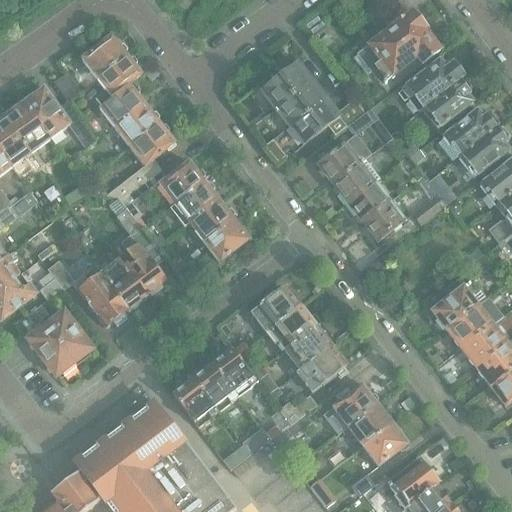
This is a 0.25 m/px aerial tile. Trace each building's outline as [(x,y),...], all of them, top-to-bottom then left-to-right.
[(408,18),(397,4),(378,19),(388,32),(352,61),(366,77),(369,75),(382,93),(383,92),(385,95),(398,85),(397,84),(421,65),(422,67),(440,53),(424,33),(426,32),(412,14),(408,18)] [(304,27),(313,38),(324,30),(315,19),(304,27)] [(318,42),(324,49),(330,43),(325,37),(318,42)] [(123,46),(117,47),(111,39),(81,61),(96,81),(126,58),(124,56),(126,50),(123,46)] [(126,58),(96,81),(106,93),(96,100),(102,107),(111,100),(132,85),(141,78),(135,70),(137,65),(133,59),(127,60),(126,58)] [(432,68),(400,92),(417,115),(421,112),(459,82),(460,82),(461,81),(463,80),(452,65),(445,71),(439,63),(432,68)] [(275,83),(261,95),(274,112),(311,83),(297,66),(286,74),(280,80),(279,80),(278,81),(277,82),(276,83),(275,83)] [(66,76),(54,85),(56,87),(67,103),(79,94),(66,76)] [(459,82),(421,112),(437,132),(464,112),(471,106),(465,98),(469,95),(468,94),(470,89),(465,83),(461,84),(459,82)] [(311,83),(274,112),(275,113),(288,129),(324,101),(311,84),(311,83)] [(136,98),(139,94),(132,85),(111,100),(102,107),(99,109),(114,129),(143,107),(136,98)] [(69,128),(70,127),(44,91),(37,97),(32,95),(22,103),(49,141),(69,128)] [(324,101),(288,129),(289,131),(302,148),(303,148),(339,120),(347,129),(368,113),(360,104),(357,99),(336,115),(334,113),(325,102),(324,101)] [(29,155),(49,141),(22,103),(11,110),(11,114),(4,120),(29,155)] [(376,117),(384,111),(379,105),(371,111),(376,117)] [(155,115),(150,116),(143,107),(114,129),(128,148),(157,126),(156,124),(158,119),(155,115)] [(86,111),(77,118),(79,120),(81,123),(91,116),(86,111)] [(368,113),(347,129),(354,138),(355,138),(377,121),(370,111),(368,113)] [(252,130),(267,118),(263,113),(248,125),(252,130)] [(485,116),(482,119),(477,113),(442,140),(458,161),(495,132),(493,130),(498,126),(490,116),(487,119),(485,116)] [(0,155),(10,169),(29,155),(4,120),(0,122),(0,155)] [(70,127),(69,128),(85,151),(96,143),(91,136),(81,123),(79,120),(70,127)] [(377,122),(367,130),(389,157),(399,149),(377,122)] [(164,127),(159,128),(157,126),(128,148),(143,167),(121,185),(105,198),(117,200),(118,202),(119,202),(160,171),(152,160),(172,145),(166,137),(168,132),(164,127)] [(505,142),(508,140),(501,130),(496,134),(495,132),(458,161),(474,181),(508,154),(503,147),(506,145),(505,142)] [(327,160),(317,168),(326,179),(331,185),(331,186),(332,186),(332,187),(357,167),(361,164),(370,157),(355,138),(354,138),(342,148),(335,154),(333,152),(325,158),(327,160)] [(404,154),(409,160),(418,152),(414,146),(404,154)] [(404,154),(400,149),(390,157),(398,167),(408,159),(404,154)] [(423,158),(418,152),(409,160),(413,166),(423,158)] [(80,155),(67,166),(71,172),(80,165),(82,164),(88,159),(83,153),(81,154),(80,155)] [(0,176),(10,169),(0,155),(0,176)] [(489,173),(478,182),(480,185),(481,186),(478,188),(493,207),(494,209),(511,195),(511,161),(492,177),(489,173)] [(200,172),(195,173),(189,165),(167,181),(161,172),(160,171),(119,202),(125,211),(133,222),(138,218),(139,216),(132,207),(146,196),(153,191),(158,199),(164,194),(173,206),(203,184),(202,182),(204,177),(200,172)] [(43,166),(39,169),(44,176),(49,173),(43,166)] [(357,167),(332,187),(339,196),(336,198),(345,208),(372,187),(379,182),(367,166),(360,171),(357,167)] [(40,180),(44,176),(39,169),(34,172),(40,180)] [(409,173),(417,183),(422,179),(414,169),(409,173)] [(455,200),(437,177),(427,185),(441,202),(445,207),(455,200)] [(429,202),(411,217),(419,228),(444,208),(435,197),(422,179),(417,183),(430,201),(429,202)] [(203,184),(173,206),(175,209),(183,220),(178,223),(183,230),(188,226),(218,203),(212,196),(214,190),(210,185),(204,186),(203,184)] [(372,187),(345,208),(353,218),(355,217),(361,225),(390,203),(384,195),(381,198),(372,187)] [(0,216),(17,204),(14,199),(7,204),(0,194),(0,216)] [(0,263),(5,260),(0,252),(0,233),(37,205),(29,195),(17,204),(0,216),(0,263)] [(502,222),(488,232),(498,245),(511,233),(511,195),(494,209),(505,222),(503,223),(502,222)] [(455,202),(446,209),(453,217),(458,214),(459,206),(455,202)] [(229,210),(224,211),(218,203),(188,226),(203,246),(233,223),(231,221),(233,216),(229,210)] [(392,213),(396,210),(390,203),(361,225),(377,245),(386,237),(388,239),(396,233),(394,231),(402,225),(392,213)] [(125,211),(115,219),(130,238),(134,243),(143,236),(144,236),(141,232),(140,231),(133,222),(125,211)] [(140,231),(145,227),(138,218),(133,222),(140,231)] [(240,224),(234,225),(233,223),(203,246),(218,265),(247,242),(241,234),(244,229),(240,224)] [(511,233),(498,245),(497,246),(500,251),(506,246),(511,253),(511,233)] [(118,260),(116,261),(132,282),(133,281),(146,298),(148,296),(150,300),(162,291),(159,288),(165,283),(148,261),(147,261),(140,252),(150,244),(144,236),(143,236),(134,243),(130,238),(120,245),(127,253),(118,260)] [(150,244),(155,251),(165,243),(160,237),(150,244)] [(50,248),(37,258),(41,263),(54,253),(50,248)] [(11,267),(17,262),(12,255),(5,260),(6,260),(0,264),(0,293),(20,278),(11,267)] [(437,307),(431,312),(433,316),(446,332),(447,331),(477,308),(485,302),(477,291),(471,283),(491,267),(482,256),(471,265),(456,276),(459,281),(432,302),(437,307)] [(116,261),(99,275),(126,311),(127,313),(129,311),(133,311),(139,306),(139,303),(146,298),(133,281),(132,282),(116,261)] [(187,291),(198,283),(182,262),(170,270),(187,291)] [(58,265),(47,274),(48,275),(53,282),(61,292),(62,294),(73,286),(88,306),(87,308),(95,318),(97,318),(106,329),(107,329),(111,325),(114,328),(124,320),(122,316),(127,313),(126,311),(99,275),(88,283),(83,276),(73,284),(58,265)] [(0,322),(34,297),(20,278),(0,293),(0,322)] [(42,290),(40,292),(47,302),(59,293),(61,292),(53,282),(42,290)] [(268,333),(296,311),(281,291),(249,316),(265,335),(268,333)] [(40,308),(33,313),(41,323),(48,318),(40,308)] [(268,333),(265,335),(275,347),(278,345),(283,352),(315,328),(311,322),(313,320),(312,318),(310,320),(300,308),(296,311),(268,333)] [(462,350),(492,327),(477,308),(447,331),(454,339),(453,342),(457,346),(460,346),(462,350)] [(35,328),(41,323),(33,313),(27,318),(35,328)] [(87,356),(91,352),(63,315),(45,329),(76,369),(89,359),(87,356)] [(476,368),(506,345),(492,327),(462,350),(469,358),(468,360),(472,366),(475,366),(476,368)] [(323,333),(321,335),(315,328),(283,352),(298,372),(327,351),(331,348),(322,336),(324,334),(323,333)] [(63,379),(76,369),(45,329),(28,343),(56,379),(61,376),(63,379)] [(243,344),(233,352),(237,357),(247,349),(243,344)] [(511,353),(506,345),(476,368),(479,371),(478,373),(482,378),(484,378),(491,387),(511,370),(511,353)] [(311,395),(343,371),(327,351),(298,372),(295,375),(311,395)] [(233,352),(213,367),(237,399),(257,384),(257,383),(252,377),(248,372),(237,357),(233,352)] [(433,363),(437,369),(445,363),(441,357),(433,363)] [(257,364),(248,372),(252,377),(261,369),(257,364)] [(209,370),(192,383),(217,414),(233,402),(237,399),(213,367),(209,370)] [(261,369),(252,377),(257,383),(266,375),(262,370),(261,369)] [(511,401),(511,370),(491,387),(489,388),(504,408),(511,401)] [(449,373),(443,377),(450,386),(456,382),(449,373)] [(173,397),(172,398),(174,401),(174,402),(178,407),(189,422),(196,430),(198,429),(214,417),(217,414),(192,383),(190,384),(173,397)] [(369,398),(364,391),(362,388),(332,411),(347,431),(377,408),(375,407),(378,402),(374,396),(369,398)] [(281,394),(277,389),(266,397),(270,403),(281,394)] [(288,404),(279,412),(285,419),(290,426),(294,423),(315,408),(308,399),(293,410),(288,404)] [(88,511),(99,504),(98,503),(100,501),(108,511),(233,511),(181,442),(180,443),(153,406),(73,466),(81,476),(79,477),(78,476),(50,497),(59,509),(56,511),(54,509),(53,510),(55,511),(53,511),(88,511)] [(388,416),(384,417),(377,408),(347,431),(361,450),(391,428),(390,426),(393,421),(388,416)] [(285,419),(265,435),(270,442),(272,440),(281,433),(285,430),(289,427),(290,426),(285,419)] [(290,426),(285,430),(291,439),(301,432),(294,423),(290,426)] [(398,429),(393,430),(391,428),(361,450),(376,470),(406,447),(399,438),(402,433),(398,429)] [(262,431),(242,446),(244,448),(251,457),(262,448),(270,442),(265,435),(262,431)] [(281,433),(272,440),(277,447),(279,449),(289,463),(299,455),(286,440),(284,437),(281,433)] [(225,463),(223,464),(230,474),(251,457),(244,448),(225,463)] [(276,451),(267,458),(278,472),(287,465),(276,451)] [(309,459),(296,469),(301,476),(314,466),(309,459)] [(432,473),(429,476),(417,461),(376,491),(387,504),(391,501),(399,511),(442,511),(449,507),(448,506),(448,501),(444,497),(440,496),(435,489),(441,484),(432,473)] [(374,487),(366,477),(365,477),(349,490),(358,500),(374,487)] [(319,482),(310,489),(325,510),(335,503),(319,482)]
